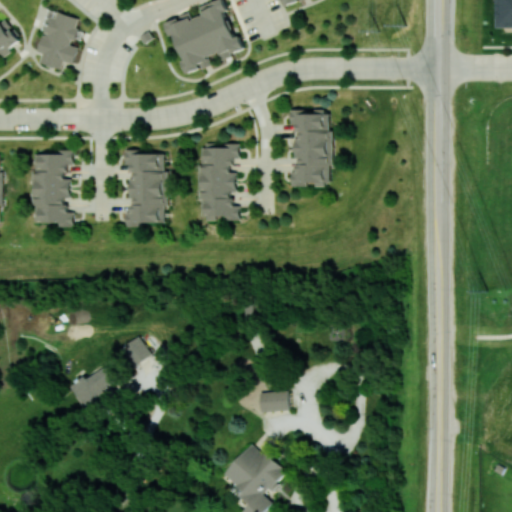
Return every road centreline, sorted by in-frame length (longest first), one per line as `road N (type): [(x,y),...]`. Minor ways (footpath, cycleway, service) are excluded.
road 1 (residential): [(0,118),(172,115),(295,71),(410,68)]
road 2 (secondary): [(437,68),(438,291)]
road 3 (secondary): [(438,291),(436,511)]
road 4 (residential): [(250,87),(266,130),(267,215)]
